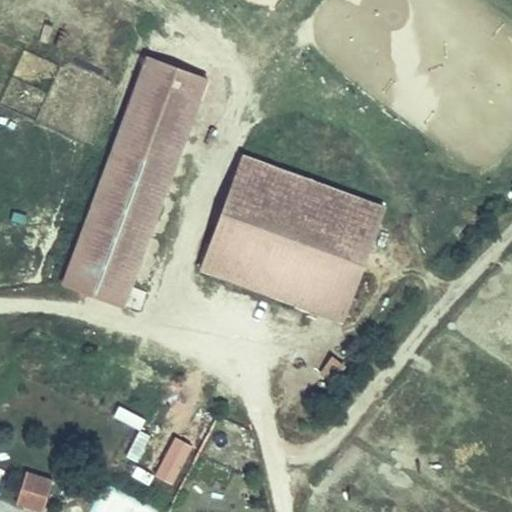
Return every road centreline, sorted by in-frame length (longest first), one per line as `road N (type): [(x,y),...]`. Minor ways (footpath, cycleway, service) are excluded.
road 1 (track): [(303,0),(246,72),(171,289),(175,330)]
road 2 (track): [(270,477),(310,462),(511,231)]
